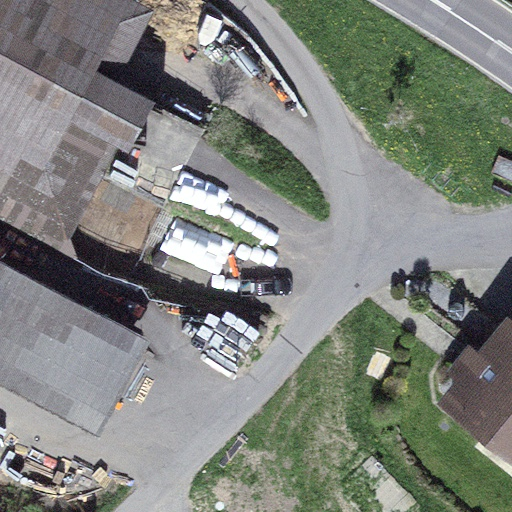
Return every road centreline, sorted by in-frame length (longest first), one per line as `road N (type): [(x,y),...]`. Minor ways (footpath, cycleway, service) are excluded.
road 1 (unclassified): [(359,233),(342,272),(123,511)]
road 2 (unclassified): [(244,0),(269,22),(344,130),(359,233)]
road 3 (unclassified): [(359,233),(461,238),(511,230)]
